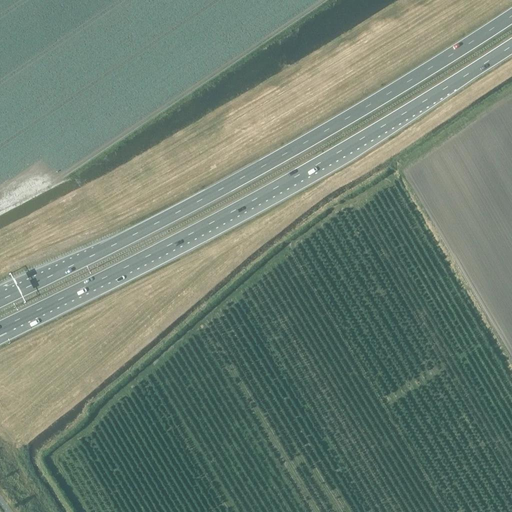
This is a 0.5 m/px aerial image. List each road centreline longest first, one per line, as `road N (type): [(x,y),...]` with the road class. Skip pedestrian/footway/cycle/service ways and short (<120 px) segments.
road 1 (trunk): [(511,16),(305,143),(0,301)]
road 2 (trunk): [(3,327),(307,170),(511,46)]
